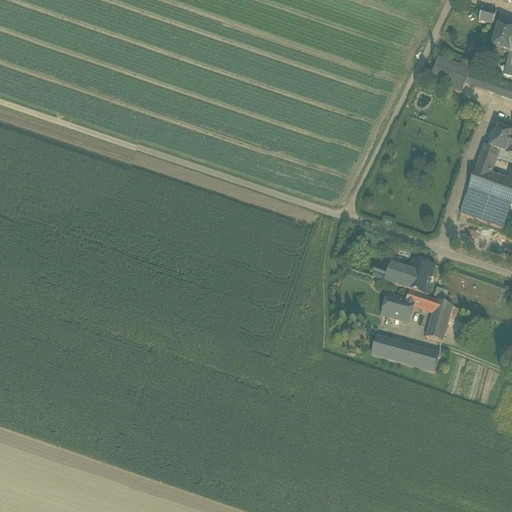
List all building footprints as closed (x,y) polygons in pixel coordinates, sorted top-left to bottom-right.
[(479,23),(493,26),(496,13),(482,10),(479,23)] [(511,30),(498,27),(492,50),(508,54),(511,55),(511,30)] [(511,55),(508,54),(503,77),(511,79),(511,55)] [(452,65),(439,59),(430,83),(462,95),(466,84),(471,72),(459,67),(460,64),(454,61),(452,65)] [(499,81),(471,71),(471,72),(466,84),(495,94),(499,81)] [(506,84),(499,81),(495,94),(501,96),(502,94),(506,84)] [(511,85),(506,84),(502,94),(511,97),(511,85)] [(365,127),(374,109),(370,107),(369,108),(361,104),(353,121),(365,127)] [(511,134),(498,129),(491,149),(490,150),(499,153),(506,156),(511,140),(511,134)] [(491,149),(485,147),(482,156),(496,161),(499,153),(490,150),(491,149)] [(494,168),(479,163),(476,170),(491,176),(494,168)] [(491,176),(476,170),(468,193),(511,208),(511,205),(511,183),(510,183),(491,176)] [(511,208),(468,193),(460,215),(503,231),(511,208)] [(435,267),(413,261),(410,272),(409,273),(410,274),(409,278),(419,281),(420,278),(432,281),(435,267)] [(419,281),(409,278),(410,274),(409,273),(410,272),(391,265),(389,272),(377,268),(373,279),(404,290),(435,300),(437,290),(430,288),(432,281),(420,278),(419,281)] [(444,292),(437,290),(435,300),(441,302),(444,292)] [(453,308),(410,293),(407,303),(414,305),(413,308),(414,308),(433,315),(426,339),(443,344),(453,308)] [(407,303),(388,298),(383,318),(409,325),(414,308),(413,308),(414,305),(407,303)] [(413,350),(377,339),(372,357),(408,367),(413,350)] [(439,357),(413,350),(408,367),(434,374),(439,357)]
